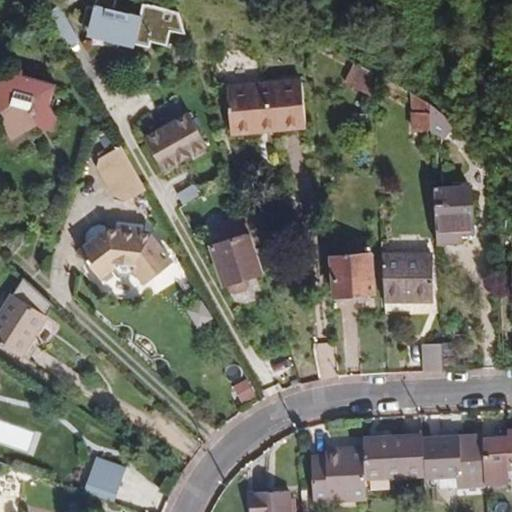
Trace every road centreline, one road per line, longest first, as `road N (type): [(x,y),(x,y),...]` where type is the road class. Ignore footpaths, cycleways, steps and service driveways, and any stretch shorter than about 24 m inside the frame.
road 1 (residential): [(187,511),(217,467),(260,429),(321,405),(511,392)]
road 2 (unknown): [(281,421),(113,122)]
